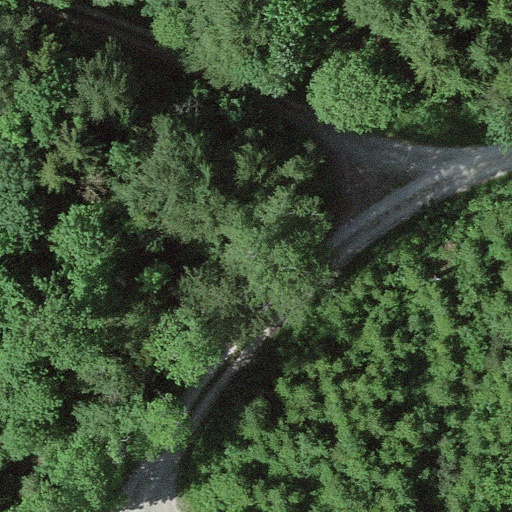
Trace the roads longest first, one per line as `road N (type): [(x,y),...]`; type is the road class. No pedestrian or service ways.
road 1 (track): [(511,144),(416,163),(200,397),(125,511)]
road 2 (track): [(416,163),(227,64),(48,0)]
